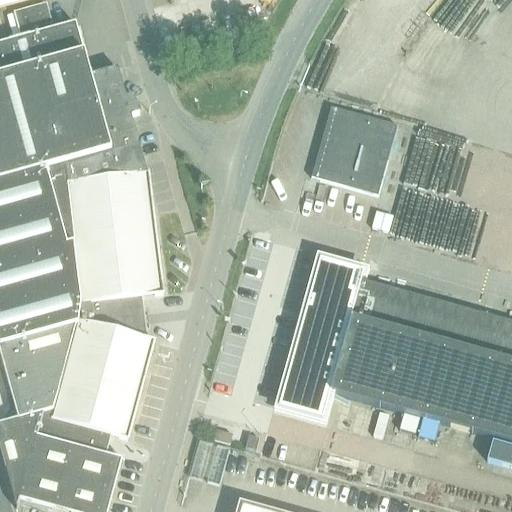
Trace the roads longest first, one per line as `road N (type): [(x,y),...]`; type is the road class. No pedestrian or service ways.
road 1 (residential): [(149,511),(241,159)]
road 2 (residential): [(241,159),(166,114),(134,0)]
road 3 (residential): [(241,159),(317,0)]
